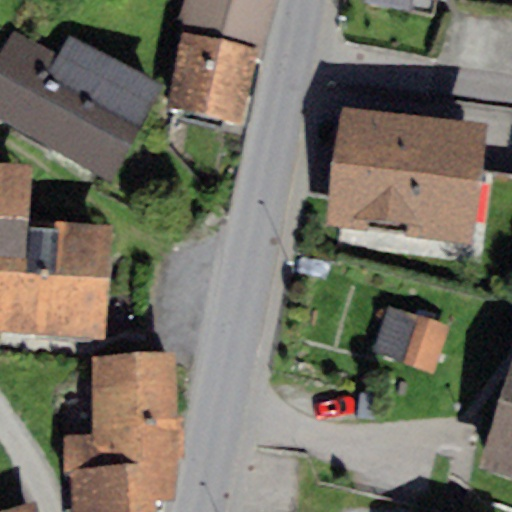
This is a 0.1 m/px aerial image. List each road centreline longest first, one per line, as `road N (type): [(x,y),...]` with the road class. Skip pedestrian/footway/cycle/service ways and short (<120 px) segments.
road 1 (residential): [(193,511),(303,0)]
road 2 (track): [(247,263),(169,249),(0,135)]
